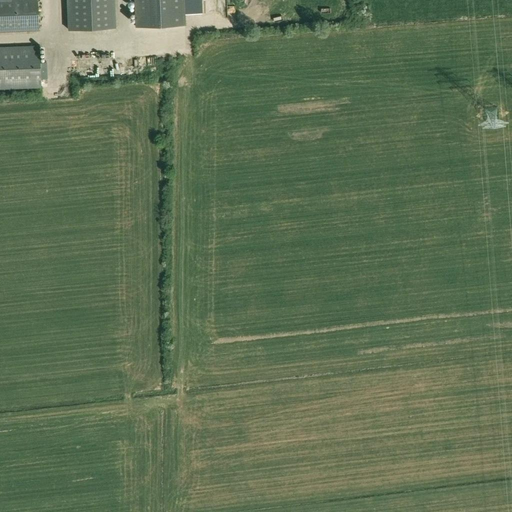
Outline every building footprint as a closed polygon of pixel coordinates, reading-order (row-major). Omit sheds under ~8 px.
[(0,0),(0,31),(39,30),(37,0),(0,0)] [(114,0),(67,0),(69,29),(116,27),(114,0)] [(183,0),(135,0),(136,27),(185,25),(183,0)] [(89,43),(89,53),(104,53),(104,43),(89,43)] [(0,89),(41,88),(39,47),(0,48),(0,89)] [(137,74),(137,56),(89,56),(89,74),(137,74)]
